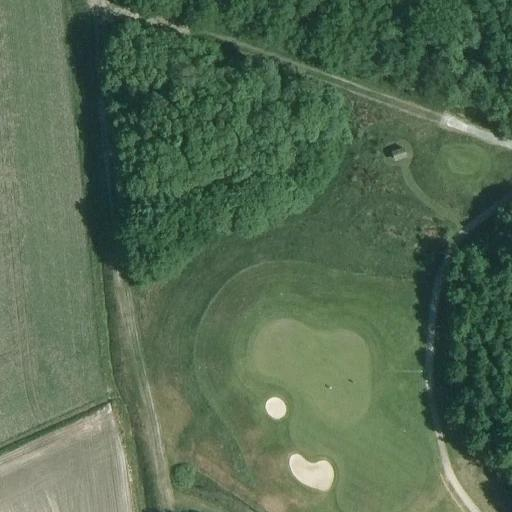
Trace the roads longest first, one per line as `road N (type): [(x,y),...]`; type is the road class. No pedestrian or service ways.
road 1 (track): [(95,0),(132,343),(166,511)]
road 2 (track): [(95,0),(511,146)]
